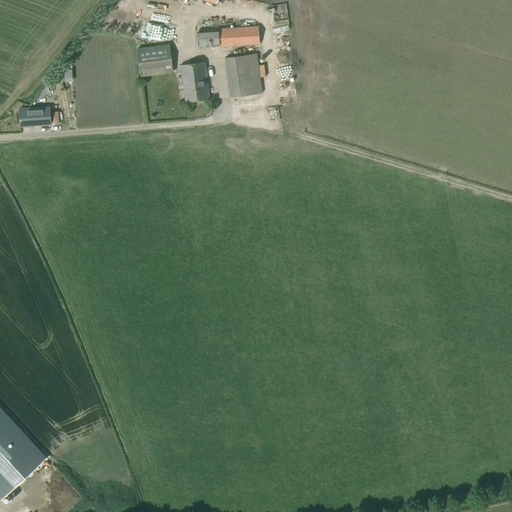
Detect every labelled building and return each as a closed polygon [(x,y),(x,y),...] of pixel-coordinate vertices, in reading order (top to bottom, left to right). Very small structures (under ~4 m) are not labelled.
[(200,48),(260,44),(259,27),(199,32),(200,48)] [(142,77),(172,73),(168,45),(138,49),(142,77)] [(231,98),(262,94),(255,55),(226,59),(231,98)] [(186,102),(209,99),(204,63),(181,66),(186,102)] [(21,126),(50,124),(49,112),(21,114),(21,126)] [(0,406),(0,496),(2,499),(47,458),(0,406)]
